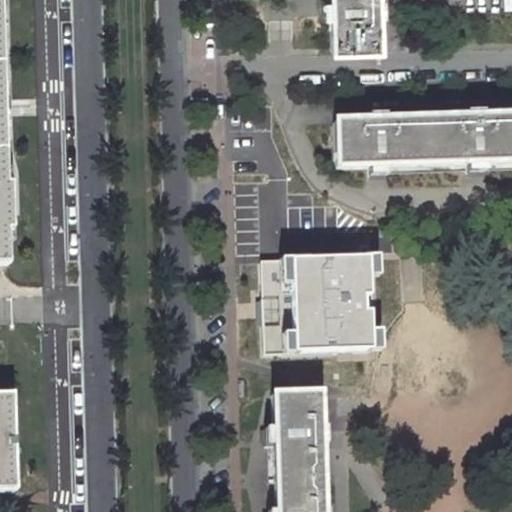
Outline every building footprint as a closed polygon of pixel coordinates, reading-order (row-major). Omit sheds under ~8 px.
[(316,0),(317,13),(325,13),(326,46),(373,46),(373,11),(379,11),(379,0),(316,0)] [(0,267),(2,268),(7,268),(7,252),(6,232),(10,232),(10,220),(9,201),(9,185),(4,185),(3,116),(3,109),(2,100),(1,45),(1,30),(0,22),(0,21),(0,267)] [(480,166),(511,166),(511,105),(495,106),(495,118),(478,118),(478,113),(460,113),(460,119),(380,121),(380,116),(362,116),(362,121),(328,122),(330,170),(364,170),(364,179),(383,178),(383,170),(460,168),(460,176),(480,175),(480,166)] [(376,293),(374,253),(260,257),(263,357),(377,353),(376,307),(370,308),(369,294),(376,293)] [(329,511),(329,510),(322,510),(320,446),(328,445),(328,427),(320,427),(319,394),(271,395),(272,430),(264,430),(264,448),(273,448),(274,511),(266,511),(329,511)] [(14,395),(0,395),(0,491),(16,491),(14,395)]
